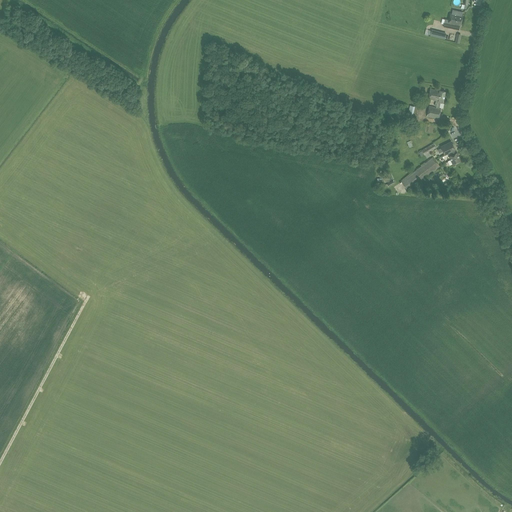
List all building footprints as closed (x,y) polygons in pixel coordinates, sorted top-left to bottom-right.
[(449,23),(460,26),(463,16),(451,13),(449,23)] [(438,119),(441,108),(439,108),(440,102),(443,103),(445,91),(439,90),(430,88),(428,99),(436,100),(435,105),(436,106),(436,107),(429,105),(427,116),(438,119)] [(412,117),(418,118),(421,106),(415,104),(415,106),(409,105),(408,113),(413,114),(412,117)] [(451,152),(454,150),(455,150),(451,141),(441,146),(445,155),(451,152)] [(421,150),(424,154),(436,148),(433,143),(421,150)] [(449,156),(453,164),(461,161),(457,153),(456,153),(454,150),(451,152),(453,155),(449,156)] [(401,181),(408,191),(440,166),(433,156),(401,181)]
